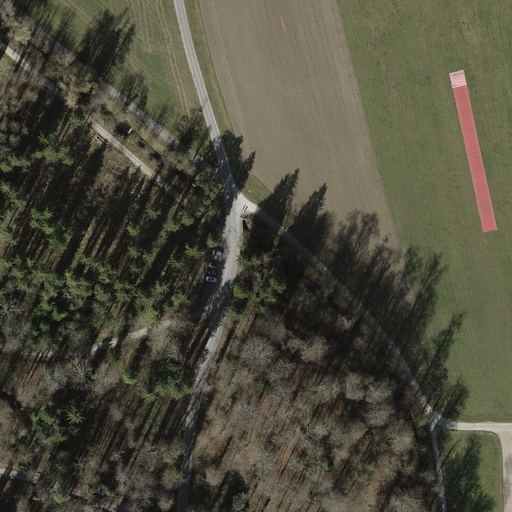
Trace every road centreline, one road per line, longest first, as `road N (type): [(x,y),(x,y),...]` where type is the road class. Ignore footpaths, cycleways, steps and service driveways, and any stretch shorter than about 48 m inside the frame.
road 1 (track): [(430,422),(391,347),(308,255),(0,0)]
road 2 (unclassified): [(177,0),(234,211),(232,270),(196,397),(181,511)]
road 3 (track): [(0,46),(211,225),(234,235)]
road 4 (track): [(0,345),(65,353),(223,313)]
road 5 (track): [(120,511),(0,470)]
